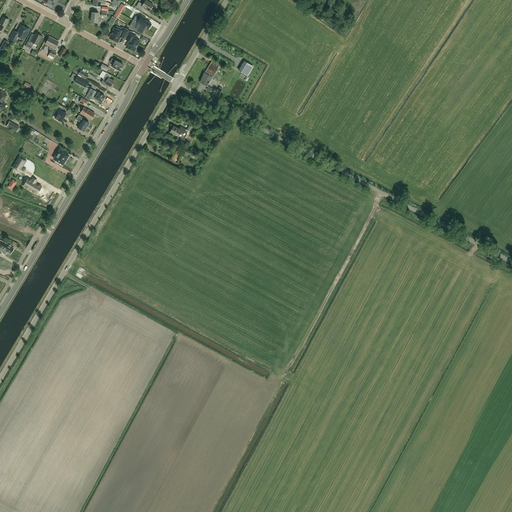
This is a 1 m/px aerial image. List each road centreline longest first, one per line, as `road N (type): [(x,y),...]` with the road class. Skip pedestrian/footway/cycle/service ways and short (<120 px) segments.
road 1 (unclassified): [(511,261),(177,83)]
road 2 (unclassified): [(0,379),(177,83)]
road 3 (tertiary): [(0,313),(144,65)]
